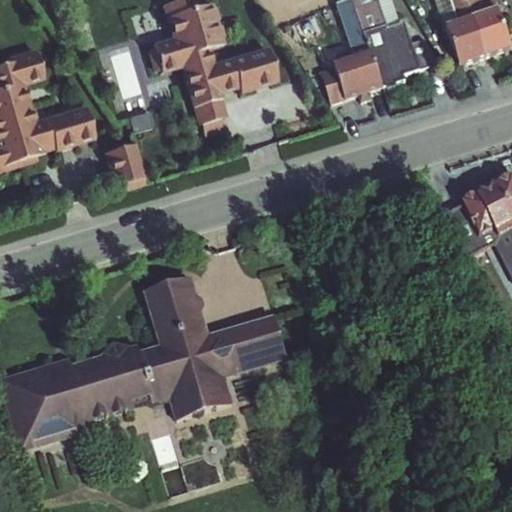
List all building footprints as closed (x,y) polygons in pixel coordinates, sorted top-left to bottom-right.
[(167,28),(209,14),(196,12),(192,0),(190,0),(163,7),(167,28)] [(352,59),(368,55),(362,37),(363,37),(351,0),(334,7),(352,59)] [(350,0),(351,0),(363,37),(385,29),(386,32),(399,27),(389,0),(350,0)] [(496,12),(493,2),(491,0),(431,0),(443,32),(444,32),(444,30),(470,21),(496,12)] [(493,2),(496,12),(497,15),(502,12),(499,1),(493,2)] [(496,12),(470,21),(483,63),(510,54),(497,15),(496,12)] [(209,14),(167,28),(173,46),(151,53),(159,77),(180,70),(197,128),(199,128),(201,134),(220,128),(218,122),(224,120),(216,98),(236,91),(238,96),(275,85),(268,61),(210,78),(203,57),(221,51),(209,14)] [(444,30),(444,32),(458,72),(483,63),(470,21),(444,30)] [(369,54),(381,92),(406,84),(404,79),(419,74),(410,45),(403,26),(399,27),(386,32),(385,29),(363,37),(362,37),(368,55),(369,54)] [(410,45),(419,74),(437,68),(424,42),(410,45)] [(210,78),(268,61),(267,53),(207,69),(210,78)] [(333,71),(343,103),(381,92),(369,54),(368,55),(352,59),(331,66),(333,71)] [(0,99),(21,94),(43,87),(34,57),(0,67),(0,99)] [(343,103),(333,71),(319,75),(329,107),(343,103)] [(33,134),(21,94),(0,99),(0,173),(42,157),(41,156),(52,151),(53,154),(92,143),(85,118),(33,134)] [(114,194),(149,185),(137,143),(103,153),(114,194)] [(458,206),(465,219),(476,243),(487,238),(511,225),(511,177),(511,176),(456,203),(458,206)] [(465,219),(458,206),(441,215),(447,228),(465,219)] [(511,225),(487,238),(493,250),(499,247),(511,270),(511,275),(511,276),(511,225)] [(68,362),(0,382),(0,395),(18,457),(90,435),(88,428),(133,413),(131,408),(150,401),(152,408),(167,403),(174,425),(233,407),(225,381),(286,363),(272,318),(208,337),(201,314),(203,310),(200,301),(197,299),(191,281),(142,295),(157,350),(139,355),(137,350),(131,352),(115,345),(108,346),(99,360),(71,369),(68,362)]
